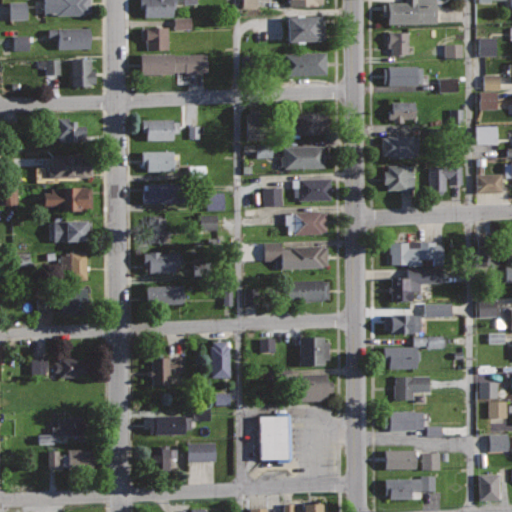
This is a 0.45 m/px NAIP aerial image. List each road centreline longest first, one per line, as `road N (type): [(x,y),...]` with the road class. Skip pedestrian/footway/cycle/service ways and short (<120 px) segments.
road 1 (residential): [(351,0),(355,511)]
road 2 (residential): [(113,0),(117,511)]
road 3 (residential): [(355,484),(0,500)]
road 4 (residential): [(354,320),(0,334)]
road 5 (residential): [(352,92),(0,104)]
road 6 (residential): [(511,210),(353,219)]
